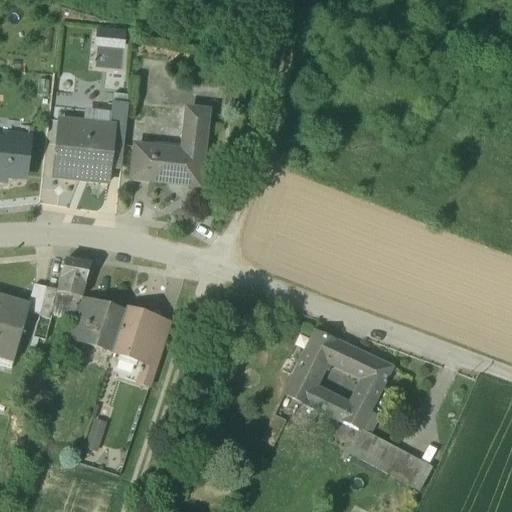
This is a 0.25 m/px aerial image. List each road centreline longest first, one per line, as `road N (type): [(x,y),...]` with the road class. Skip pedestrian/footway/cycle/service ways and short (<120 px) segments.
road 1 (track): [(143,511),(228,272),(305,0)]
road 2 (residential): [(211,266),(54,243),(0,246)]
